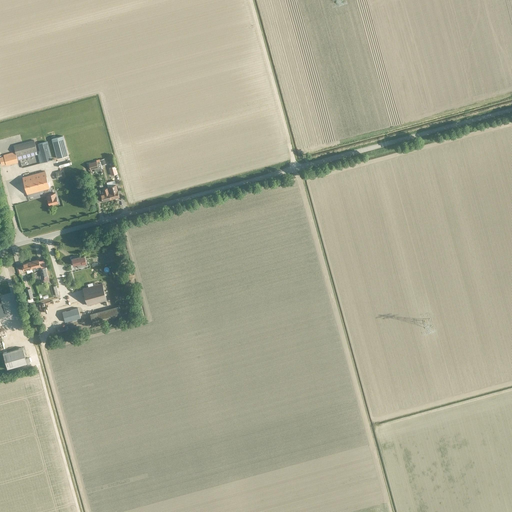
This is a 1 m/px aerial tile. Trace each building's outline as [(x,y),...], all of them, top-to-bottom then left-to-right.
[(56,158),(68,155),(63,136),(51,139),(56,158)] [(15,151),(3,154),(6,164),(17,161),(16,156),(36,151),(34,140),(13,145),(15,151)] [(42,162),(52,159),(47,141),(37,144),(42,162)] [(96,161),(88,163),(90,169),(98,167),(96,161)] [(65,177),(63,170),(55,172),(57,179),(65,177)] [(45,171),(22,177),(27,194),(43,189),(44,192),(48,191),(47,188),(49,188),(45,171)] [(110,199),(119,196),(116,184),(108,186),(110,192),(109,192),(110,199)] [(110,199),(109,192),(107,187),(102,188),(103,193),(100,194),(102,201),(110,199)] [(49,205),(58,203),(55,192),(46,195),(47,198),(49,205)] [(81,261),(84,260),(83,256),(80,256),(71,258),(73,265),(82,263),(81,261)] [(30,262),(32,268),(40,266),(38,259),(30,262)] [(23,270),(32,268),(30,262),(21,264),(23,270)] [(87,305),(106,300),(102,283),(83,288),(87,305)] [(89,312),(92,324),(121,317),(118,305),(89,312)] [(64,321),(80,317),(77,307),(62,312),(64,321)] [(7,369),(27,363),(22,347),(2,353),(7,369)]
